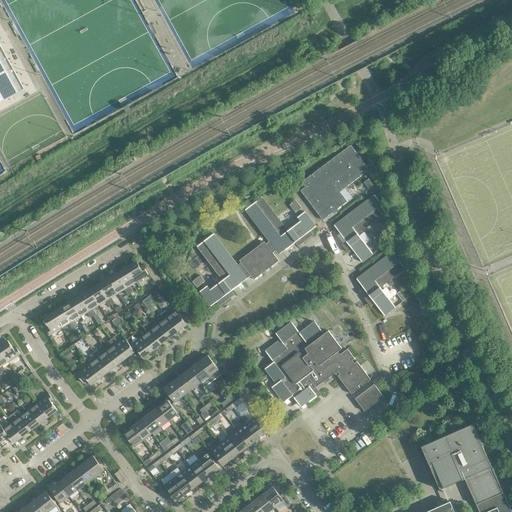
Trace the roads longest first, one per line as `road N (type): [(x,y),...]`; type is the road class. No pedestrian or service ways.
road 1 (residential): [(160,511),(14,314)]
road 2 (residential): [(209,511),(281,459),(319,511)]
road 3 (residential): [(14,314),(126,250)]
